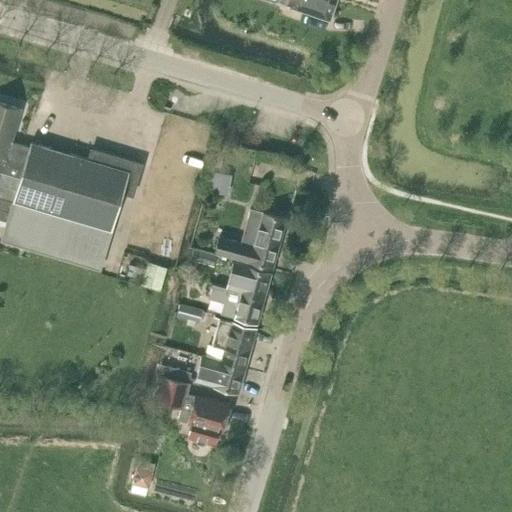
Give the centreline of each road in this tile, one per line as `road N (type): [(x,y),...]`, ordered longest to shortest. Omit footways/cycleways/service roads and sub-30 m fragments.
road 1 (tertiary): [(349,118),(0,15)]
road 2 (secondary): [(243,511),(304,306),(336,268),(367,251)]
road 3 (secondary): [(511,254),(406,240),(367,251)]
road 4 (tertiary): [(367,251),(351,187),(349,118)]
road 5 (residential): [(349,118),(393,0)]
